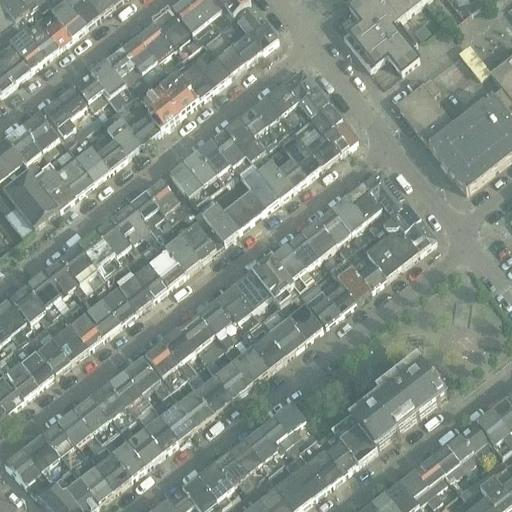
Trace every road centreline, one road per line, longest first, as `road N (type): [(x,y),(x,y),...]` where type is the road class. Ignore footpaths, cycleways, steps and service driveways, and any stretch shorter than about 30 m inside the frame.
road 1 (residential): [(0,452),(383,144)]
road 2 (residential): [(469,250),(131,511)]
road 3 (residential): [(304,41),(0,286)]
road 4 (residential): [(338,511),(511,379)]
road 5 (residential): [(0,125),(155,0)]
road 6 (residential): [(383,144),(304,41)]
